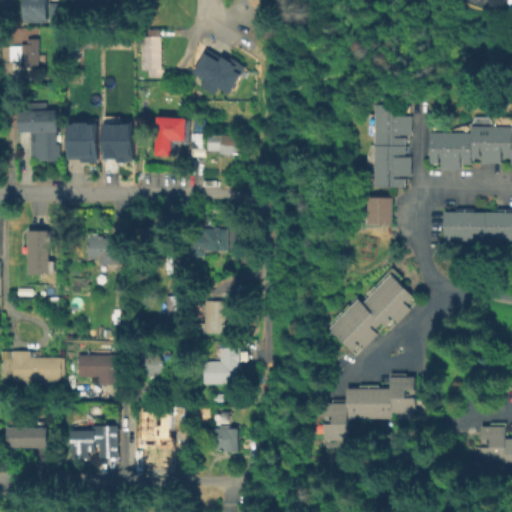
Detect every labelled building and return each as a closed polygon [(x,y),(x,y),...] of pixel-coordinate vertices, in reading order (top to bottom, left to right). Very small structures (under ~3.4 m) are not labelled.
[(24,0),(49,0),(49,20),(24,21),(24,0)] [(109,0),(109,8),(71,6),(71,0),(109,0)] [(52,3),(64,3),(64,19),(52,19),(52,3)] [(164,28),(164,35),(162,35),(162,68),(164,68),(164,75),(149,75),(148,68),(142,68),(141,35),(148,35),(148,28),(164,28)] [(40,37),(40,65),(21,65),(21,59),(10,59),(10,44),(20,44),(20,47),(22,47),(22,43),(28,42),(28,37),(40,37)] [(198,73),(210,53),(224,62),(225,60),(231,64),(231,66),(236,69),(238,65),(244,69),(234,85),(236,86),(234,89),(233,88),(230,92),(219,86),(218,87),(211,83),(212,82),(198,73)] [(19,106),(27,106),(27,99),(47,98),(47,104),(59,104),(59,126),(56,126),(57,141),(60,141),(61,156),(56,156),(56,158),(48,158),(48,157),(40,157),(40,155),(31,156),(30,128),(19,129),(19,106)] [(404,186),(371,185),(373,102),(405,103),(405,114),(410,114),(410,135),(404,135),(403,155),(409,155),(409,175),(404,175),(404,186)] [(190,118),(189,141),(172,141),(171,154),(156,153),(157,115),(187,116),(187,118),(190,118)] [(64,120),(95,120),(95,161),(77,161),(77,158),(65,158),(64,120)] [(101,157),(114,158),(114,161),(124,162),(125,160),(131,160),(131,121),(100,121),(101,157)] [(206,121),(206,147),(191,147),(192,132),(195,131),(195,121),(206,121)] [(511,163),(510,163),(510,156),(499,156),(499,162),(478,162),(478,156),(469,156),(469,162),(458,162),(458,168),(437,168),(437,161),(427,161),(427,130),(469,130),(469,123),(510,123),(510,131),(511,131),(511,163)] [(245,133),(244,153),(221,153),(221,149),(209,149),(209,133),(245,133)] [(390,222),(364,222),(365,195),(391,196),(390,222)] [(511,241),(442,241),(442,211),(454,211),(454,207),(471,207),(471,210),(494,210),(494,208),(511,207),(511,241)] [(222,223),(221,227),(229,227),(228,250),(205,249),(205,255),(192,254),(192,232),(203,233),(204,226),(210,227),(210,222),(222,223)] [(167,225),(167,243),(135,243),(135,225),(167,225)] [(49,229),(49,230),(55,230),(55,246),(49,246),(49,259),(55,259),(55,271),(49,271),(49,273),(28,273),(28,228),(49,229)] [(104,234),(104,236),(121,237),(121,263),(99,263),(100,257),(88,257),(88,236),(97,236),(97,234),(104,234)] [(411,307),(395,324),(390,319),(383,326),(379,322),(371,329),(376,333),(361,348),(357,344),(350,351),(327,327),(357,297),(361,301),(389,273),(413,296),(406,303),(411,307)] [(185,321),(167,321),(166,294),(184,294),(185,321)] [(229,300),(228,332),(204,331),(205,299),(229,300)] [(241,381),(203,382),(202,360),(219,360),(219,346),(240,345),(241,381)] [(65,356),(65,379),(46,379),(46,386),(25,387),(25,379),(13,379),(13,377),(1,377),(1,349),(31,349),(33,350),(33,356),(65,356)] [(163,350),(163,358),(165,358),(165,366),(164,367),(164,375),(147,375),(147,373),(133,374),(132,363),(147,363),(147,351),(163,350)] [(119,353),(119,383),(99,383),(99,375),(79,375),(78,354),(119,353)] [(346,440),(321,440),(320,423),(329,423),(329,415),(323,415),(323,402),(346,402),(345,387),(388,387),(388,375),(414,375),(414,422),(387,422),(387,416),(346,417),(346,440)] [(222,393),(222,403),(213,403),(213,393),(222,393)] [(185,406),(185,429),(172,429),(172,427),(169,427),(169,435),(173,435),(172,449),(154,449),(154,445),(139,445),(139,409),(156,409),(156,411),(170,411),(170,406),(185,406)] [(237,426),(237,451),(222,451),(222,449),(212,449),(213,412),(219,412),(219,409),(230,409),(230,426),(237,426)] [(72,426),(93,426),(94,422),(106,422),(106,420),(119,421),(119,454),(101,453),(101,444),(97,444),(97,449),(90,449),(90,457),(72,457),(72,426)] [(511,468),(505,468),(505,464),(480,464),(480,425),(489,425),(489,421),(505,421),(505,437),(511,437),(511,468)] [(48,426),(48,448),(7,447),(7,426),(48,426)]
